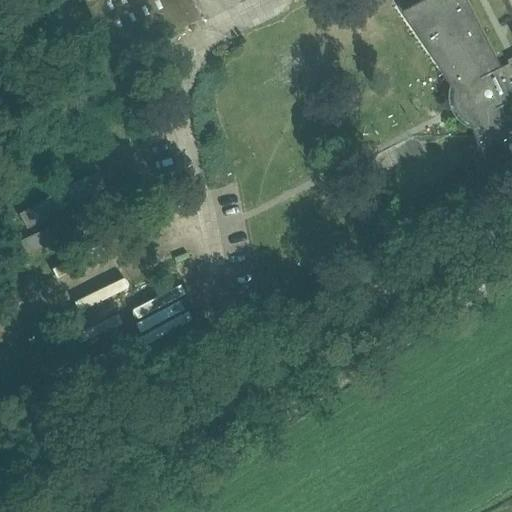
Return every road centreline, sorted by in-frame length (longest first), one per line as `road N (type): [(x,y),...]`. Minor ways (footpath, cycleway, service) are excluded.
road 1 (unclassified): [(235,406),(511,223)]
road 2 (unclassified): [(55,511),(235,406)]
